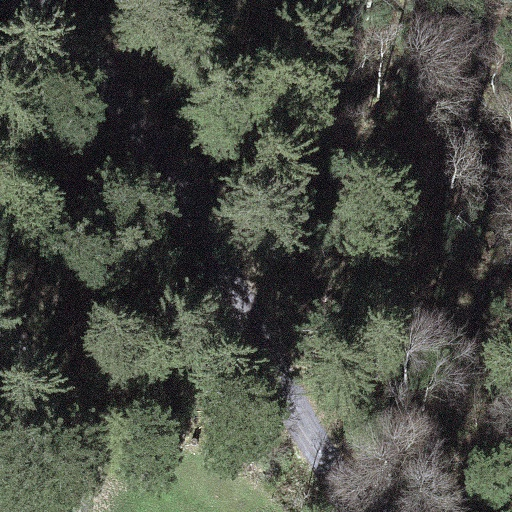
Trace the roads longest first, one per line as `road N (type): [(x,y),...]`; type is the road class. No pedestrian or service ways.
road 1 (track): [(394,511),(267,373),(133,138),(0,3)]
road 2 (track): [(66,511),(62,463),(0,326)]
